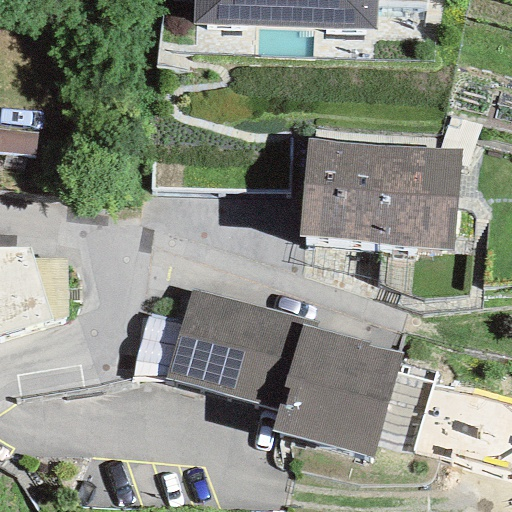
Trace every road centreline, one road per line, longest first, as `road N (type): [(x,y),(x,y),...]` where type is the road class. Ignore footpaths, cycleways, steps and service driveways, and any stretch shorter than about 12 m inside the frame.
road 1 (residential): [(96,239),(162,244),(386,323)]
road 2 (residential): [(0,375),(102,329),(113,314),(118,276),(96,239)]
road 3 (track): [(511,312),(386,323)]
